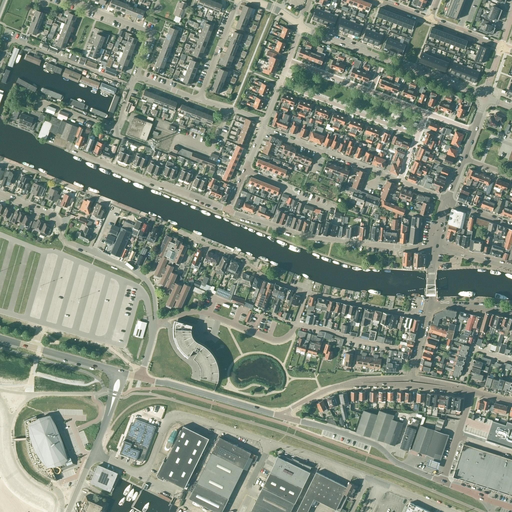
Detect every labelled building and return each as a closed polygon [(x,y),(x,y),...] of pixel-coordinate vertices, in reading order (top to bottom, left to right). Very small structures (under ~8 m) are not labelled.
[(110,0),(108,6),(114,8),(117,0),(110,0)] [(117,0),(114,8),(119,11),(123,2),(117,0)] [(123,2),(119,11),(125,13),(128,4),(129,0),(126,0),(125,3),(123,2)] [(130,15),(135,17),(139,9),(138,8),(141,3),(141,0),(139,0),(138,2),(136,8),(133,6),(130,15)] [(208,8),(211,0),(210,0),(204,0),(202,6),(208,8)] [(213,10),(216,2),(211,0),(208,8),(213,10)] [(451,0),(445,15),(456,19),(463,0),(451,0)] [(131,6),(128,4),(125,13),(130,15),(133,6),(135,2),(133,1),(131,6)] [(182,18),(187,5),(179,2),(174,15),(175,16),(174,20),(179,22),(181,17),(182,18)] [(222,4),(216,2),(213,10),(218,13),(222,4)] [(372,4),(366,2),(364,8),(369,10),(372,4)] [(500,15),(502,10),(495,7),(496,4),(491,2),(489,7),(491,8),(490,11),(500,15)] [(245,5),(243,11),(251,14),(252,14),(253,12),(252,12),(253,8),(245,5)] [(318,21),(322,11),(319,10),(320,8),(320,6),(318,5),(318,7),(317,7),(312,19),(318,21)] [(34,15),(42,19),(44,13),(43,13),(44,10),(38,8),(37,11),(36,10),(34,15)] [(379,8),(376,16),(381,18),(385,10),(379,8)] [(139,9),(135,17),(141,19),(144,11),(139,9)] [(323,23),(327,11),(325,10),(324,12),(322,11),(318,21),(323,23)] [(328,25),(332,14),(329,13),(330,10),(328,10),(328,11),(327,11),(323,23),(328,25)] [(385,10),(381,18),(387,20),(390,12),(385,10)] [(251,14),(243,11),(240,16),(249,19),(252,20),(253,18),(250,17),(251,14)] [(491,18),(498,21),(500,15),(490,11),(488,15),(486,14),(484,19),(490,21),(491,18)] [(390,12),(387,20),(392,22),(395,14),(390,12)] [(66,18),(74,21),(77,16),(68,13),(66,18)] [(334,15),(332,14),(328,25),(333,27),(338,15),(335,14),(334,15)] [(395,14),(392,22),(397,24),(400,15),(395,14)] [(32,21),(40,24),(42,19),(34,15),(32,21)] [(400,15),(397,24),(402,26),(405,17),(400,15)] [(238,21),(247,25),(249,19),(240,16),(238,21)] [(343,31),(347,20),(344,19),(345,17),(342,16),(338,29),(343,31)] [(405,17),(402,26),(407,28),(410,19),(405,17)] [(64,23),(72,27),(74,21),(66,18),(64,23)] [(204,26),(203,28),(211,31),(213,26),(207,23),(208,21),(204,19),(202,25),(204,26)] [(348,33),(353,20),(350,19),(350,21),(347,20),(343,31),(348,33)] [(410,19),(407,28),(412,30),(415,21),(410,19)] [(353,35),(357,24),(355,23),(355,21),(353,20),(348,33),(353,35)] [(484,20),(482,25),(484,26),(482,31),(492,35),(492,33),(493,33),(495,27),(489,25),(490,22),(484,20)] [(29,26),(38,29),(40,24),(32,21),(29,26)] [(244,30),(247,25),(238,21),(236,27),(244,30)] [(62,29),(70,32),(72,27),(64,23),(62,29)] [(360,25),(357,24),(353,35),(358,37),(363,24),(360,23),(360,25)] [(282,32),(289,35),(291,30),(283,27),(280,26),(277,24),(276,27),(283,30),(282,32)] [(167,33),(176,36),(178,30),(181,31),(182,29),(173,25),(172,28),(169,27),(167,33)] [(363,40),(368,42),(372,31),(369,30),(370,28),(369,28),(369,26),(367,25),(367,27),(363,40)] [(36,35),(38,29),(29,26),(27,32),(36,35)] [(432,27),(429,36),(434,38),(437,29),(432,27)] [(211,31),(203,28),(201,34),(209,37),(211,31)] [(60,34),(68,37),(70,32),(62,29),(60,34)] [(368,42),(373,44),(377,33),(374,32),(375,30),(373,29),(372,31),(368,42)] [(437,29),(434,38),(439,40),(442,31),(437,29)] [(232,37),(241,40),(243,35),(234,31),(232,37)] [(288,39),(289,35),(282,32),(282,34),(278,32),(277,32),(274,31),(273,34),(288,39)] [(442,31),(439,40),(444,42),(447,33),(442,31)] [(377,33),(373,44),(378,46),(383,33),(380,32),(380,34),(377,33)] [(173,41),(176,36),(167,33),(165,38),(173,41)] [(447,33),(444,42),(449,43),(452,35),(447,33)] [(66,43),(68,37),(60,34),(58,39),(66,43)] [(94,39),(103,42),(105,37),(104,37),(100,35),(96,34),(94,39)] [(201,34),(199,39),(207,42),(209,37),(201,34)] [(452,35),(449,43),(454,45),(457,37),(452,35)] [(127,41),(135,45),(137,39),(129,36),(127,41)] [(230,42),(238,46),(241,40),(232,37),(230,42)] [(457,37),(454,45),(459,47),(463,39),(457,37)] [(171,46),(173,41),(165,38),(163,43),(171,46)] [(277,46),(284,48),(286,44),(272,38),(271,41),(274,42),(278,44),(277,46)] [(387,38),(384,48),(390,50),(394,40),(387,38)] [(64,48),(66,43),(58,39),(56,45),(64,48)] [(92,45),(100,48),(103,42),(94,39),(92,45)] [(207,42),(199,39),(197,44),(205,47),(207,42)] [(463,39),(459,47),(465,49),(468,41),(463,39)] [(394,40),(390,50),(396,52),(400,42),(394,40)] [(125,47),(133,50),(135,45),(127,41),(125,47)] [(228,48),(236,51),(238,46),(230,42),(228,48)] [(400,42),(396,52),(402,55),(406,45),(400,42)] [(169,52),(171,46),(163,43),(161,49),(169,52)] [(205,47),(197,44),(195,50),(203,53),(205,47)] [(90,50),(98,53),(100,48),(92,45),(90,50)] [(282,53),(284,48),(277,46),(276,47),(272,46),(269,45),(268,48),(282,53)] [(480,45),(478,50),(486,53),(488,49),(480,45)] [(123,52),(131,55),(133,50),(125,47),(123,52)] [(316,62),(321,48),(318,47),(316,54),(313,53),(310,60),(316,62)] [(13,68),(19,50),(14,48),(7,66),(13,68)] [(226,53),(234,56),(236,51),(228,48),(226,53)] [(307,50),(301,48),(298,55),(304,58),(307,50)] [(324,49),(321,48),(316,62),(321,64),(322,62),(325,63),(327,58),(321,56),(322,53),(324,49)] [(167,57),(169,52),(161,49),(159,54),(167,57)] [(96,59),(98,53),(90,50),(88,55),(96,59)] [(203,53),(195,50),(192,55),(201,58),(203,53)] [(310,60),(313,53),(307,50),(304,58),(310,60)] [(478,50),(476,55),(484,58),(486,53),(478,50)] [(270,63),(277,66),(280,60),(275,58),(276,54),(268,51),(267,55),(269,55),(268,57),(270,58),(268,62),(270,63)] [(425,63),(428,55),(429,52),(426,51),(425,54),(423,53),(419,61),(425,63)] [(120,57),(129,61),(131,55),(123,52),(120,57)] [(224,58),(232,62),(234,56),(226,53),(224,58)] [(430,65),(434,54),(431,53),(430,56),(428,55),(425,63),(430,65)] [(24,60),(39,66),(41,59),(26,54),(24,60)] [(165,62),(167,57),(159,54),(157,59),(165,62)] [(435,67),(438,59),(435,58),(436,55),(434,54),(430,65),(435,67)] [(336,70),(342,56),(339,55),(337,58),(338,58),(336,62),(333,60),(330,67),(336,70)] [(440,69),(444,58),(445,56),(442,55),(442,57),(441,60),(438,59),(435,67),(440,69)] [(476,55),(474,60),(483,63),(484,58),(476,55)] [(345,57),(342,56),(336,70),(343,72),(345,65),(342,64),(343,60),(344,60),(345,57)] [(127,66),(129,61),(120,57),(118,63),(127,66)] [(356,77),(359,70),(357,70),(359,63),(360,64),(361,61),(357,60),(358,59),(354,57),(353,60),(354,60),(353,68),(350,75),(356,77)] [(231,64),(232,62),(224,58),(222,64),(230,67),(231,67),(232,65),(231,64)] [(446,59),(444,58),(440,69),(445,71),(448,63),(445,61),(446,59)] [(163,68),(165,62),(157,59),(155,65),(163,68)] [(189,65),(197,68),(199,63),(191,60),(189,65)] [(275,73),(277,66),(270,63),(268,62),(268,63),(267,62),(262,60),(261,63),(269,66),(267,70),(264,69),(263,72),(269,74),(270,71),(275,73)] [(455,75),(459,64),(456,63),(457,61),(454,60),(450,73),(455,75)] [(97,64),(87,61),(85,66),(95,69),(97,64)] [(460,77),(464,66),(461,65),(462,63),(460,62),(459,64),(455,75),(460,77)] [(45,69),(60,74),(63,69),(47,63),(45,69)] [(125,72),(127,66),(118,63),(116,68),(125,72)] [(162,70),(163,68),(155,65),(153,70),(160,73),(160,74),(163,75),(164,71),(162,70)] [(195,74),(197,68),(189,65),(186,70),(195,74)] [(465,79),(470,66),(467,65),(467,67),(464,66),(460,77),(465,79)] [(470,81),(474,70),(471,69),(472,67),(470,66),(465,79),(470,81)] [(117,71),(106,67),(104,73),(115,77),(117,71)] [(66,68),(62,76),(78,82),(81,74),(66,68)] [(6,83),(10,71),(5,69),(0,81),(6,83)] [(218,74),(226,77),(228,72),(220,69),(218,74)] [(477,71),(474,70),(470,81),(475,83),(480,70),(477,69),(477,71)] [(193,79),(195,74),(186,70),(184,76),(193,79)] [(365,72),(359,70),(356,77),(362,80),(365,72)] [(370,75),(365,72),(362,80),(368,82),(370,75)] [(193,79),(184,76),(181,74),(180,77),(183,78),(182,81),(190,85),(193,79)] [(216,79),(224,83),(226,77),(218,74),(216,79)] [(385,89),(391,91),(394,84),(391,82),(392,80),(394,75),(391,74),(389,79),(388,81),(385,89)] [(80,82),(97,89),(100,83),(82,76),(80,82)] [(394,84),(391,91),(397,93),(400,86),(396,84),(397,82),(399,77),(396,76),(395,81),(394,84)] [(37,86),(18,79),(16,84),(35,91),(37,86)] [(214,85),(222,88),(224,83),(216,79),(214,85)] [(385,89),(388,81),(382,79),(380,86),(385,89)] [(408,97),(415,80),(412,79),(409,85),(410,85),(408,89),(405,88),(402,95),(408,97)] [(418,81),(415,80),(408,97),(414,100),(417,93),(413,91),(415,87),(415,88),(418,81)] [(261,88),(268,91),(270,86),(256,81),(255,83),(257,84),(257,85),(261,86),(261,88)] [(100,89),(114,94),(116,88),(102,82),(100,89)] [(424,88),(425,84),(423,83),(421,87),(420,91),(422,92),(421,93),(418,101),(424,103),(427,95),(424,94),(425,90),(423,89),(424,88)] [(220,93),(222,88),(214,85),(212,90),(220,93)] [(266,95),(268,91),(261,88),(260,90),(259,89),(256,88),(252,87),(251,90),(252,90),(258,92),(266,95)] [(436,96),(439,89),(433,87),(429,97),(430,98),(428,105),(433,107),(436,100),(434,99),(435,95),(436,96)] [(61,101),(63,96),(43,88),(41,94),(61,101)] [(146,101),(150,92),(144,90),(141,98),(146,101)] [(152,103),(155,94),(150,92),(146,101),(152,103)] [(152,103),(157,105),(160,96),(155,94),(152,103)] [(281,111),(284,112),(290,96),(284,94),(281,101),(285,102),(283,106),(282,109),(281,111)] [(446,104),(449,105),(451,101),(452,98),(453,95),(450,94),(449,97),(446,96),(445,99),(448,100),(446,104)] [(255,102),(262,105),(264,100),(256,97),(250,95),(249,98),(256,100),(255,102)] [(121,98),(114,96),(108,112),(114,114),(121,98)] [(157,105),(162,107),(166,98),(160,96),(157,105)] [(290,96),(284,112),(286,113),(288,108),(290,104),(293,105),(296,98),(290,96)] [(166,98),(162,107),(168,109),(171,100),(166,98)] [(83,110),(85,106),(68,99),(66,103),(83,110)] [(176,102),(171,100),(168,109),(173,111),(176,102)] [(298,107),(304,109),(307,102),(300,100),(298,107)] [(444,111),(446,104),(440,101),(438,109),(444,111)] [(303,113),(301,116),(304,118),(307,111),(310,112),(313,105),(307,102),(304,109),(303,113)] [(468,111),(471,103),(468,102),(467,106),(465,105),(463,106),(460,104),(457,113),(458,113),(457,116),(462,118),(465,110),(468,111)] [(178,113),(184,115),(187,106),(181,104),(178,113)] [(446,104),(444,111),(450,113),(453,106),(449,105),(446,104)] [(187,106),(184,115),(189,117),(192,108),(187,106)] [(321,116),(323,109),(317,106),(315,113),(318,115),(317,119),(316,118),(315,122),(318,123),(319,120),(321,116)] [(91,107),(89,112),(106,118),(108,114),(91,107)] [(194,119),(197,110),(192,108),(189,117),(194,119)] [(330,111),(323,109),(321,116),(327,118),(330,111)] [(200,121),(203,112),(197,110),(194,119),(200,121)] [(68,114),(60,111),(58,116),(66,119),(68,114)] [(200,121),(205,123),(208,114),(203,112),(200,121)] [(32,130),(33,128),(36,121),(32,119),(33,118),(21,113),(17,122),(29,127),(28,129),(32,130)] [(276,126),(282,128),(287,114),(284,113),(282,118),(283,118),(282,119),(279,118),(276,126)] [(331,120),(337,122),(338,122),(340,115),(334,113),(331,120)] [(496,113),(494,118),(490,117),(489,120),(487,124),(495,127),(497,128),(499,124),(497,123),(498,121),(502,123),(505,116),(496,113)] [(208,114),(205,123),(210,125),(214,117),(208,114)] [(287,114),(282,128),(286,130),(288,124),(290,125),(291,123),(287,121),(287,120),(288,120),(290,115),(287,114)] [(75,135),(78,127),(46,115),(44,120),(38,137),(46,140),(49,131),(56,134),(57,133),(61,134),(60,138),(72,142),(74,136),(75,135)] [(337,122),(336,126),(335,129),(334,129),(337,130),(338,130),(339,127),(340,123),(344,125),(347,118),(340,115),(338,122),(337,122)] [(84,119),(77,117),(75,123),(81,126),(84,119)] [(133,117),(127,134),(146,141),(153,124),(133,117)] [(242,117),(241,119),(243,120),(244,120),(245,120),(243,124),(252,127),(254,122),(242,117)] [(349,134),(352,136),(357,122),(351,119),(348,126),(351,128),(350,131),(349,134)] [(305,129),(306,125),(307,123),(304,122),(305,121),(302,120),(300,125),(303,126),(302,128),(299,135),(305,137),(308,130),(305,129)] [(294,121),(291,128),(290,132),(293,133),(294,134),(295,134),(296,134),(299,126),(295,125),(296,122),(294,121)] [(357,122),(352,136),(355,137),(356,134),(356,133),(357,130),(361,131),(363,124),(357,122)] [(440,129),(441,128),(441,126),(438,125),(431,122),(428,128),(436,131),(437,128),(440,129)] [(239,126),(238,128),(241,130),(250,133),(252,127),(243,124),(242,128),(241,128),(241,127),(239,126)] [(81,128),(78,126),(78,127),(77,128),(75,135),(78,136),(75,144),(76,144),(76,145),(78,145),(81,146),(83,141),(84,142),(85,139),(84,138),(78,135),(81,128)] [(309,139),(315,141),(320,127),(317,126),(315,133),(312,132),(309,139)] [(365,133),(371,135),(374,128),(368,126),(365,133)] [(320,127),(315,141),(321,144),(324,136),(321,135),(323,128),(320,127)] [(371,135),(369,139),(370,139),(368,142),(371,143),(372,140),(374,136),(377,138),(380,130),(374,128),(371,135)] [(445,134),(449,136),(449,135),(461,140),(463,134),(456,131),(455,135),(450,133),(451,130),(447,128),(445,134)] [(329,131),(329,130),(328,134),(323,144),(326,145),(326,146),(328,147),(328,146),(329,147),(332,139),(328,138),(329,136),(330,136),(332,131),(329,130),(329,131)] [(387,143),(390,134),(385,132),(381,141),(379,140),(378,143),(376,148),(381,150),(383,151),(385,146),(383,145),(384,142),(387,143)] [(426,132),(424,137),(432,140),(431,140),(433,140),(434,137),(435,135),(426,132)] [(339,134),(338,134),(336,133),(335,135),(331,147),(333,148),(333,149),(335,149),(336,149),(339,142),(335,141),(337,136),(339,136),(339,134)] [(449,135),(449,136),(448,138),(453,140),(451,143),(459,146),(461,140),(449,135)] [(270,136),(268,141),(275,144),(277,138),(270,136)] [(344,140),(343,144),(340,143),(338,150),(343,152),(347,141),(348,141),(349,138),(346,136),(344,140)] [(399,137),(394,136),(392,143),(396,144),(397,141),(402,142),(400,146),(408,149),(408,148),(409,148),(410,145),(409,145),(410,143),(398,138),(399,137)] [(432,140),(424,137),(422,142),(429,145),(428,147),(434,150),(435,146),(432,145),(434,141),(431,140),(432,140)] [(88,138),(88,140),(84,149),(90,151),(94,142),(93,142),(94,140),(88,138)] [(277,138),(275,144),(276,145),(282,147),(283,143),(281,142),(282,140),(277,138)] [(351,139),(351,141),(350,141),(347,147),(348,148),(346,153),(349,154),(349,155),(351,156),(351,155),(352,155),(355,147),(352,146),(354,140),(351,139)] [(266,141),(264,147),(277,151),(278,149),(276,148),(275,149),(274,148),(276,145),(275,144),(268,141),(266,141)] [(362,143),(360,142),(358,141),(357,144),(356,146),(358,147),(355,156),(355,157),(357,158),(358,157),(359,158),(363,149),(360,148),(361,145),(362,143)] [(96,142),(96,143),(94,146),(95,147),(93,153),(99,155),(102,148),(103,149),(104,144),(96,142)] [(285,144),(280,156),(282,157),(283,155),(283,154),(283,153),(284,154),(287,155),(290,146),(285,144)] [(236,145),(234,151),(240,153),(242,148),(236,145)] [(457,150),(450,147),(445,145),(443,148),(447,150),(448,149),(449,149),(447,153),(455,156),(457,150)] [(290,146),(287,155),(290,156),(289,160),(291,161),(295,152),(296,148),(290,146)] [(376,148),(371,146),(370,148),(371,149),(369,153),(366,152),(363,160),(366,161),(367,161),(370,162),(373,155),(376,148)] [(108,160),(110,154),(106,153),(108,148),(104,147),(101,157),(108,160)] [(122,162),(126,153),(122,152),(124,148),(121,147),(119,152),(120,152),(117,160),(122,162)] [(277,151),(264,147),(262,152),(271,156),(273,152),(274,152),(274,153),(276,154),(277,151)] [(428,156),(427,157),(432,158),(435,159),(436,155),(434,154),(433,155),(429,154),(430,151),(429,151),(427,150),(420,147),(418,153),(425,156),(428,156)] [(403,159),(405,153),(397,149),(390,165),(392,166),(390,172),(398,175),(401,167),(404,159),(403,159)] [(240,153),(234,151),(231,156),(238,159),(240,153)] [(129,155),(126,153),(122,162),(128,164),(131,155),(132,153),(130,152),(129,155)] [(311,158),(295,152),(291,161),(295,162),(294,165),(298,166),(298,164),(306,167),(304,171),(308,172),(312,160),(311,159),(311,158)] [(375,164),(377,165),(382,152),(380,152),(378,157),(375,156),(372,163),(373,163),(373,164),(375,165),(375,164)] [(137,166),(138,166),(141,157),(138,156),(139,154),(137,153),(136,155),(133,164),(133,165),(133,166),(136,167),(137,166)] [(209,172),(210,173),(212,173),(214,167),(213,167),(216,161),(218,155),(211,153),(209,159),(207,165),(211,166),(209,172)] [(424,159),(425,156),(418,153),(416,158),(423,161),(426,162),(427,160),(424,159)] [(265,158),(266,156),(262,154),(261,156),(262,157),(261,160),(258,159),(255,165),(261,167),(264,161),(263,161),(265,158)] [(453,161),(454,158),(442,154),(441,157),(445,159),(444,161),(451,165),(452,164),(453,163),(453,162),(453,161)] [(141,157),(138,166),(143,168),(147,159),(148,157),(145,156),(145,158),(141,157)] [(238,159),(231,156),(230,160),(223,157),(222,159),(225,160),(235,164),(238,159)] [(152,173),(156,165),(152,164),(153,161),(151,160),(150,163),(147,171),(152,173)] [(268,170),(270,164),(264,161),(261,167),(268,170)] [(420,169),(422,164),(415,161),(413,166),(420,169)] [(233,170),(235,164),(229,162),(227,167),(233,170)] [(329,174),(333,164),(327,162),(324,169),(328,170),(326,174),(329,174)] [(159,166),(156,165),(152,173),(158,175),(161,167),(162,168),(163,164),(160,163),(159,166)] [(168,177),(171,168),(172,166),(169,164),(167,164),(166,166),(163,175),(168,177)] [(274,172),(276,166),(270,164),(268,170),(274,172)] [(338,166),(333,164),(329,174),(331,175),(333,172),(336,173),(338,166)] [(280,175),(282,168),(276,166),(274,172),(280,175)] [(344,168),(338,166),(336,173),(339,174),(338,178),(340,179),(344,168)] [(422,170),(420,169),(413,166),(410,172),(420,176),(421,173),(425,175),(426,172),(422,170)] [(449,170),(443,167),(439,166),(438,168),(442,170),(440,173),(447,176),(447,175),(448,175),(448,174),(448,173),(449,170)] [(174,169),(171,168),(168,177),(173,179),(177,170),(177,168),(175,167),(174,169)] [(184,181),(188,170),(182,167),(182,170),(181,170),(178,178),(184,181)] [(233,170),(227,167),(225,171),(218,168),(217,170),(230,175),(233,170)] [(350,170),(344,168),(340,179),(342,180),(344,176),(347,177),(350,170)] [(358,172),(356,177),(365,180),(367,173),(355,168),(354,170),(358,172)] [(476,184),(481,173),(475,171),(470,169),(469,170),(466,176),(467,176),(466,177),(465,180),(463,183),(468,185),(475,187),(477,184),(476,184)] [(193,171),(188,170),(184,181),(189,183),(192,174),(193,171)] [(228,181),(230,175),(217,170),(216,172),(223,175),(222,178),(228,181)] [(10,171),(9,172),(7,171),(4,177),(1,184),(5,185),(7,181),(13,183),(17,174),(10,171)] [(444,183),(446,177),(437,173),(434,179),(444,183)] [(481,181),(484,182),(486,176),(481,173),(476,184),(477,184),(479,185),(481,181)] [(411,174),(410,175),(409,175),(407,180),(415,183),(416,180),(419,181),(421,177),(416,175),(416,176),(411,174)] [(192,186),(198,188),(201,179),(199,179),(198,178),(199,176),(197,175),(196,177),(192,186)] [(22,176),(21,178),(17,186),(23,188),(21,192),(20,194),(21,194),(22,195),(23,193),(27,194),(31,184),(28,183),(29,181),(29,179),(22,176)] [(201,179),(198,188),(203,190),(206,181),(207,179),(201,177),(201,179)] [(214,196),(218,186),(214,185),(216,179),(211,177),(207,186),(211,188),(209,194),(214,196)] [(253,185),(256,179),(250,177),(248,183),(253,185)] [(365,180),(356,177),(355,179),(351,177),(350,180),(363,185),(365,180)] [(426,180),(424,186),(423,186),(440,193),(442,188),(444,184),(435,180),(433,183),(431,182),(433,179),(427,177),(426,180)] [(259,188),(262,181),(256,179),(253,185),(259,188)] [(497,195),(503,181),(497,179),(493,189),(497,190),(496,191),(495,194),(497,195)] [(363,185),(350,180),(350,182),(353,184),(352,187),(361,190),(363,185)] [(265,190),(267,183),(262,181),(259,188),(265,190)] [(387,181),(384,188),(393,191),(395,186),(399,187),(399,185),(387,181)] [(509,183),(503,181),(497,195),(500,197),(502,193),(501,193),(502,189),(506,191),(509,183)] [(271,192),(273,186),(267,183),(265,190),(271,192)] [(42,187),(36,184),(35,186),(32,185),(31,188),(34,189),(32,194),(38,196),(40,192),(42,193),(44,188),(42,187)] [(226,184),(225,187),(225,188),(223,192),(224,192),(221,200),(224,201),(224,202),(225,202),(226,202),(227,202),(230,195),(227,193),(229,188),(228,187),(229,185),(226,184)] [(357,200),(361,191),(352,188),(352,187),(347,185),(345,189),(353,192),(351,198),(357,200)] [(468,195),(470,190),(474,192),(475,189),(471,188),(471,189),(463,185),(462,188),(461,189),(460,190),(461,191),(460,192),(468,195)] [(218,186),(214,196),(219,198),(223,188),(218,186)] [(279,188),(273,186),(271,192),(276,194),(279,188)] [(58,197),(59,195),(56,193),(57,191),(51,188),(47,198),(53,201),(56,202),(58,197)] [(384,188),(382,193),(395,197),(396,194),(394,194),(393,194),(392,194),(393,191),(384,188)] [(401,202),(403,203),(408,190),(402,188),(399,197),(402,198),(401,202)] [(241,194),(242,195),(240,199),(237,198),(234,206),(235,206),(235,207),(237,208),(238,207),(240,208),(243,200),(244,196),(245,196),(247,193),(241,190),(240,193),(241,194)] [(408,190),(403,203),(406,204),(407,200),(410,201),(414,192),(408,190)] [(368,194),(361,191),(357,200),(363,203),(365,197),(366,198),(366,197),(368,194)] [(476,195),(473,204),(475,204),(476,205),(477,205),(478,205),(481,197),(480,197),(482,192),(477,191),(476,195)] [(250,194),(247,193),(246,196),(246,197),(244,202),(241,209),(244,210),(245,211),(246,211),(247,211),(249,204),(247,203),(250,194)] [(395,197),(382,193),(380,198),(389,201),(391,197),(392,197),(392,198),(394,199),(395,197)] [(423,202),(425,196),(419,194),(418,194),(415,193),(414,195),(418,197),(417,200),(423,202)] [(466,200),(467,196),(460,193),(457,200),(468,204),(469,202),(466,200)] [(71,197),(65,194),(62,200),(58,199),(56,205),(61,207),(62,205),(67,207),(69,203),(70,203),(72,203),(73,198),(71,197)] [(365,204),(371,206),(375,196),(368,194),(366,197),(367,198),(365,204)] [(258,203),(260,199),(260,198),(255,196),(252,205),(249,204),(247,211),(248,212),(249,212),(252,213),(254,206),(255,207),(256,204),(258,205),(258,203)] [(375,196),(371,206),(377,208),(380,202),(379,202),(380,198),(375,196)] [(486,209),(489,201),(486,200),(487,196),(485,196),(481,206),(486,209)] [(496,200),(497,200),(498,197),(495,196),(494,199),(492,202),(489,201),(486,209),(492,211),(496,200)] [(498,197),(497,200),(493,210),(495,210),(494,212),(500,214),(504,203),(504,202),(505,200),(498,197)] [(89,207),(92,201),(87,199),(86,201),(84,200),(80,209),(81,210),(81,209),(86,211),(85,213),(88,215),(91,208),(89,207)] [(407,209),(382,199),(380,206),(397,213),(397,219),(399,219),(399,221),(401,222),(402,215),(404,216),(407,209)] [(505,200),(504,202),(504,203),(505,204),(504,207),(501,214),(504,215),(504,216),(505,216),(506,216),(507,216),(510,209),(506,208),(508,204),(509,201),(505,200)] [(294,229),(303,204),(299,203),(297,210),(299,211),(298,214),(296,214),(295,218),(293,217),(289,227),(294,229)] [(102,219),(105,212),(102,211),(104,206),(97,204),(94,212),(98,214),(97,217),(102,219)] [(265,208),(262,217),(268,219),(269,215),(272,216),(276,205),(274,204),(271,210),(265,208)] [(256,214),(262,217),(265,208),(259,206),(256,214)] [(420,209),(421,209),(420,214),(427,216),(429,210),(416,206),(415,208),(417,209),(420,210),(420,209)] [(11,209),(5,207),(3,211),(4,211),(2,215),(2,216),(5,217),(4,219),(9,221),(12,213),(10,212),(11,209)] [(278,223),(282,212),(276,209),(272,221),(278,223)] [(455,209),(454,210),(453,210),(453,211),(452,211),(449,224),(462,228),(466,213),(455,209)] [(22,218),(24,215),(24,214),(19,211),(18,214),(15,213),(12,221),(11,222),(17,224),(18,221),(21,222),(23,219),(22,218)] [(282,212),(278,223),(283,225),(287,214),(288,212),(285,211),(284,213),(282,212)] [(324,214),(322,214),(319,213),(314,233),(320,235),(323,224),(320,224),(321,221),(322,221),(324,214)] [(30,217),(24,215),(22,218),(23,219),(21,222),(21,223),(24,225),(23,227),(29,229),(32,221),(29,220),(30,217)] [(293,217),(293,216),(288,215),(284,225),(289,227),(293,217)] [(304,217),(299,215),(294,229),(300,231),(304,217)] [(422,217),(412,216),(409,243),(417,244),(419,227),(421,228),(422,217)] [(408,220),(402,217),(401,222),(401,230),(400,242),(406,243),(408,220)] [(42,226),(43,223),(43,221),(38,219),(37,222),(34,221),(31,228),(34,229),(35,228),(41,230),(42,226)] [(307,219),(306,221),(303,220),(300,231),(306,233),(309,220),(307,219)] [(326,219),(326,221),(322,235),(327,236),(331,223),(329,222),(329,219),(326,219)] [(137,220),(134,225),(130,234),(137,237),(141,227),(140,226),(142,222),(137,220)] [(315,220),(314,222),(311,221),(308,232),(314,234),(317,220),(315,220)] [(122,252),(127,242),(130,234),(134,225),(124,221),(120,230),(119,230),(120,227),(112,224),(108,232),(111,233),(110,235),(108,234),(104,242),(112,245),(113,243),(115,243),(111,252),(120,256),(122,252)] [(489,222),(488,227),(487,230),(494,232),(496,224),(489,222)] [(49,225),(43,223),(42,226),(41,230),(40,231),(46,234),(45,235),(48,236),(51,229),(48,228),(49,225)] [(150,225),(144,223),(139,234),(138,237),(146,237),(148,234),(147,233),(147,232),(150,225)] [(376,227),(372,226),(372,231),(371,240),(377,241),(378,231),(379,223),(376,223),(376,227)] [(335,237),(338,226),(331,224),(328,235),(335,237)] [(449,224),(448,231),(454,233),(455,232),(456,227),(449,224)] [(493,238),(492,241),(494,242),(494,241),(497,241),(498,238),(500,238),(500,235),(502,226),(497,225),(495,233),(494,239),(493,238)] [(81,232),(80,233),(77,231),(75,236),(78,237),(83,239),(83,240),(88,242),(90,236),(88,235),(91,228),(86,226),(83,233),(81,232)] [(356,236),(357,227),(349,226),(349,229),(346,228),(345,237),(350,238),(350,236),(356,236)] [(385,226),(384,242),(396,243),(397,233),(395,233),(395,232),(393,232),(393,233),(387,232),(387,230),(388,230),(388,226),(387,226),(385,226)] [(155,228),(154,227),(151,233),(150,232),(147,239),(149,240),(151,236),(156,238),(158,235),(156,234),(158,229),(157,228),(155,227),(155,228)] [(464,230),(462,229),(460,235),(457,234),(455,243),(461,246),(463,236),(464,230)] [(511,229),(509,229),(505,240),(503,240),(501,247),(504,248),(510,250),(507,260),(511,260),(511,229)] [(472,231),(467,230),(466,236),(463,236),(461,246),(467,248),(468,239),(471,240),(472,231)] [(448,231),(445,239),(451,242),(452,234),(454,234),(454,233),(448,231)] [(172,237),(166,235),(158,254),(168,259),(166,264),(172,266),(174,261),(180,264),(187,247),(182,244),(182,242),(177,239),(172,236),(172,237)] [(493,237),(487,236),(486,235),(484,244),(484,245),(482,252),(488,254),(490,247),(487,246),(488,243),(491,244),(492,241),(493,238),(493,237)] [(483,241),(471,240),(469,250),(481,252),(483,241)] [(504,251),(504,248),(501,247),(492,245),(489,254),(501,258),(503,252),(504,251)] [(202,260),(203,257),(201,256),(203,251),(201,251),(201,250),(200,249),(199,249),(198,249),(192,263),(195,265),(194,268),(197,269),(200,263),(199,262),(200,259),(202,260)] [(211,261),(214,254),(213,253),(212,252),(211,252),(208,251),(205,258),(204,262),(206,263),(207,262),(209,263),(210,260),(211,261)] [(412,263),(413,256),(411,256),(411,252),(402,252),(402,256),(403,256),(403,265),(410,266),(410,263),(412,263)] [(413,266),(421,266),(420,269),(424,269),(425,267),(425,254),(421,254),(422,253),(414,252),(413,266)] [(168,259),(158,254),(153,265),(157,267),(154,274),(162,277),(160,282),(165,285),(163,290),(171,294),(166,304),(172,306),(173,304),(181,307),(190,286),(184,284),(183,286),(176,283),(176,282),(175,280),(177,275),(171,272),(174,267),(172,266),(166,264),(168,259)] [(215,254),(214,254),(211,261),(214,262),(212,266),(215,267),(216,263),(219,256),(217,255),(216,254),(215,254)] [(223,256),(217,269),(221,271),(220,272),(217,278),(220,280),(224,272),(223,272),(229,259),(223,256)] [(231,260),(230,264),(229,263),(224,274),(227,275),(228,272),(234,275),(233,278),(236,279),(239,272),(237,271),(240,264),(231,260)] [(254,277),(243,273),(239,282),(250,286),(254,277)] [(253,286),(256,287),(253,296),(256,297),(259,288),(262,280),(256,277),(253,286)] [(264,294),(268,282),(264,280),(259,292),(264,294)] [(273,284),(268,282),(264,294),(259,292),(255,304),(265,309),(273,284)] [(218,288),(216,291),(215,294),(230,301),(235,285),(233,284),(229,292),(218,288)] [(275,305),(281,286),(275,284),(271,294),(276,296),(275,297),(273,304),(274,305),(275,305)] [(212,287),(209,286),(207,291),(215,294),(216,291),(213,290),(214,287),(212,286),(212,287)] [(284,299),(284,298),(287,289),(281,286),(275,305),(274,305),(272,311),(275,312),(277,306),(277,305),(279,299),(278,298),(278,297),(284,299)] [(206,291),(195,287),(193,291),(204,296),(206,291)] [(287,289),(284,298),(288,299),(287,303),(290,304),(293,297),(291,296),(293,291),(287,289)] [(298,305),(301,297),(295,294),(292,303),(298,305)] [(314,309),(316,298),(310,296),(308,304),(312,305),(311,308),(314,309)] [(245,301),(233,297),(231,301),(243,306),(245,301)] [(254,303),(245,300),(243,306),(252,309),(254,303)] [(323,325),(326,326),(327,319),(329,314),(329,310),(333,311),(335,302),(329,300),(326,313),(324,318),(324,322),(323,325)] [(340,313),(342,303),(336,302),(332,317),(334,317),(336,312),(340,313)] [(348,314),(350,305),(344,303),(341,316),(343,317),(344,313),(348,314)] [(361,320),(363,308),(357,306),(354,318),(352,322),(355,323),(356,319),(361,320)] [(375,310),(365,308),(361,325),(366,326),(366,323),(367,319),(369,319),(373,320),(375,310)] [(442,323),(445,321),(449,322),(453,323),(454,318),(454,317),(455,317),(457,311),(446,308),(440,311),(433,314),(434,314),(431,323),(437,324),(438,323),(439,323),(442,324),(442,323)] [(248,322),(253,312),(249,310),(244,321),(248,322)] [(387,325),(390,314),(383,312),(380,323),(387,325)] [(463,319),(465,313),(460,312),(458,318),(458,321),(460,321),(459,325),(456,324),(455,330),(460,331),(462,322),(463,319)] [(486,325),(490,313),(485,312),(480,331),(485,332),(487,326),(486,325)] [(462,322),(466,323),(467,323),(470,314),(465,313),(463,319),(462,322)] [(491,327),(495,315),(490,313),(486,325),(487,326),(489,326),(488,331),(490,332),(491,327)] [(398,316),(391,314),(387,328),(390,329),(391,326),(396,328),(398,316)] [(475,315),(470,314),(467,323),(466,323),(465,329),(463,334),(461,334),(459,341),(466,343),(467,342),(468,336),(469,334),(470,334),(471,330),(475,315)] [(482,317),(475,315),(471,330),(470,334),(469,334),(468,336),(467,342),(474,344),(476,337),(473,336),(475,328),(479,329),(482,317)] [(495,315),(491,327),(492,327),(491,331),(494,332),(495,328),(499,329),(502,316),(495,315)] [(406,317),(400,316),(397,328),(403,329),(406,317)] [(504,334),(505,331),(508,318),(502,316),(499,329),(498,331),(498,332),(498,333),(504,334)] [(410,328),(413,319),(406,317),(404,326),(408,327),(407,331),(410,332),(411,328),(410,328)] [(449,322),(447,330),(445,337),(448,338),(452,339),(456,324),(457,319),(454,318),(453,323),(449,322)] [(511,318),(508,318),(505,331),(504,334),(503,335),(506,336),(508,329),(511,330),(511,328),(511,318)] [(413,319),(410,331),(416,332),(420,320),(413,319)] [(193,335),(193,334),(193,335),(192,334),(192,333),(192,332),(192,331),(192,330),(192,329),(192,328),(192,327),(192,326),(192,325),(175,320),(175,321),(174,322),(174,323),(174,324),(174,326),(174,328),(174,330),(174,331),(174,332),(174,333),(174,334),(174,335),(174,336),(175,338),(175,339),(175,340),(176,341),(176,343),(177,344),(178,346),(180,348),(181,350),(182,351),(183,353),(184,354),(185,354),(186,355),(188,357),(194,349),(198,351),(194,358),(198,361),(201,366),(202,371),(201,376),(218,382),(219,379),(219,378),(219,377),(219,376),(219,375),(219,374),(219,373),(219,371),(219,370),(219,369),(219,368),(219,367),(219,366),(218,365),(218,363),(217,361),(217,360),(216,359),(215,357),(215,356),(214,354),(212,352),(212,351),(211,350),(209,348),(208,347),(206,346),(205,345),(204,345),(203,344),(202,343),(201,343),(200,342),(199,342),(198,341),(197,340),(196,340),(195,339),(195,338),(194,338),(194,337),(193,336),(193,335)] [(146,323),(138,321),(137,325),(138,325),(135,336),(142,338),(146,323)] [(374,341),(378,327),(374,326),(373,331),(371,330),(368,340),(374,341)] [(304,339),(305,337),(306,332),(303,331),(302,331),(300,336),(301,336),(301,338),(299,338),(298,342),(296,349),(301,351),(304,339)] [(414,341),(416,332),(410,331),(409,335),(407,339),(414,341)] [(306,340),(304,339),(301,351),(305,352),(307,345),(308,341),(309,341),(311,334),(308,333),(306,340)] [(438,342),(440,336),(429,333),(427,338),(438,342)] [(393,345),(394,338),(385,336),(385,337),(383,342),(393,345)] [(315,341),(315,342),(312,354),(316,355),(318,350),(319,351),(321,344),(319,344),(321,338),(317,337),(315,341)] [(435,347),(436,342),(427,339),(425,345),(435,347)] [(459,345),(458,348),(468,351),(469,346),(460,343),(456,342),(456,344),(459,345)] [(330,345),(328,345),(326,344),(324,352),(325,352),(326,352),(325,358),(327,358),(328,359),(329,360),(330,359),(331,359),(333,351),(329,350),(330,345)] [(405,348),(404,352),(411,354),(413,348),(408,347),(408,346),(406,345),(404,345),(402,345),(401,347),(405,348)] [(437,352),(438,350),(425,346),(423,352),(432,354),(433,351),(437,352)] [(458,350),(457,353),(466,356),(468,351),(458,348),(453,347),(452,349),(458,350)] [(345,359),(352,360),(353,351),(350,351),(349,353),(346,353),(345,359)] [(411,354),(404,352),(403,352),(398,351),(398,354),(402,355),(401,358),(410,359),(411,354)] [(456,356),(455,359),(464,361),(466,356),(457,353),(451,352),(448,351),(448,353),(456,356)] [(356,365),(362,366),(364,352),(361,352),(361,354),(362,355),(362,356),(357,355),(356,365)] [(430,360),(432,354),(423,352),(422,358),(430,360)] [(368,367),(374,367),(376,354),(373,354),(373,356),(374,357),(374,358),(369,357),(368,367)] [(455,361),(454,364),(463,366),(464,361),(455,359),(450,357),(447,356),(447,358),(455,361)] [(402,359),(396,358),(393,357),(393,358),(392,363),(392,370),(398,370),(398,364),(401,364),(402,359)] [(420,364),(431,366),(432,361),(430,360),(422,358),(420,364)] [(351,368),(352,360),(345,359),(344,365),(348,365),(347,368),(351,368)] [(484,363),(481,362),(474,359),(472,365),(481,368),(482,365),(483,365),(484,363)] [(453,366),(452,369),(461,372),(463,366),(454,364),(448,362),(447,364),(453,366)] [(429,372),(431,366),(420,364),(419,370),(424,371),(429,372)] [(470,371),(472,372),(480,374),(481,371),(480,371),(481,368),(472,365),(470,371)] [(461,372),(452,369),(447,367),(446,369),(451,371),(450,374),(460,377),(461,372)] [(472,372),(472,374),(473,375),(472,379),(476,380),(476,379),(484,382),(485,379),(482,378),(483,375),(480,374),(472,372)] [(490,387),(493,378),(490,377),(490,376),(488,375),(485,386),(490,387)] [(493,378),(490,387),(494,388),(493,390),(496,391),(496,389),(499,378),(497,378),(497,377),(494,376),(493,378)] [(499,378),(496,389),(498,390),(499,388),(502,389),(505,380),(502,379),(502,378),(500,377),(499,378)] [(505,380),(502,389),(506,390),(505,392),(508,393),(508,391),(511,380),(509,380),(508,381),(505,380)] [(368,400),(368,394),(365,394),(365,392),(363,392),(362,391),(361,391),(360,392),(359,392),(359,400),(368,400)] [(377,393),(377,397),(379,397),(378,402),(381,402),(381,400),(385,401),(385,392),(384,391),(383,391),(382,392),(379,392),(379,393),(377,393)] [(357,392),(351,392),(351,400),(357,400),(357,402),(359,402),(359,394),(357,394),(357,392)] [(411,402),(413,402),(414,396),(411,396),(411,393),(405,392),(405,401),(411,401),(411,402)] [(346,393),(339,394),(341,403),(340,403),(342,412),(346,411),(345,405),(349,404),(348,402),(346,393)] [(330,407),(338,404),(334,395),(331,397),(330,396),(328,397),(327,398),(330,407)] [(326,408),(322,400),(319,402),(319,401),(317,402),(317,403),(316,403),(320,411),(322,414),(328,411),(326,408)] [(478,401),(476,408),(481,409),(481,410),(489,411),(489,409),(488,409),(490,401),(487,401),(486,400),(485,400),(484,400),(483,400),(483,401),(479,400),(478,401)] [(499,406),(500,404),(494,403),(494,405),(490,405),(489,410),(492,411),(497,412),(498,406),(499,406)] [(507,406),(500,404),(499,406),(498,406),(497,412),(496,415),(498,416),(499,412),(505,414),(507,406)] [(356,432),(384,442),(394,415),(379,410),(377,415),(363,410),(356,432)] [(394,415),(384,442),(394,445),(402,423),(399,422),(402,415),(394,413),(394,415)] [(36,416),(24,421),(26,437),(26,438),(26,439),(27,446),(28,451),(29,456),(31,461),(34,465),(38,469),(42,473),(47,476),(52,479),(54,480),(57,481),(51,466),(53,466),(54,465),(53,462),(68,456),(56,427),(55,428),(50,416),(38,421),(36,416)] [(337,425),(333,417),(326,419),(328,423),(337,425)] [(142,462),(155,427),(134,419),(132,424),(130,423),(124,440),(122,440),(117,454),(128,458),(128,457),(142,462)] [(419,421),(413,419),(411,427),(417,429),(419,421)] [(511,422),(507,421),(506,425),(492,420),(486,440),(511,448),(511,422)] [(165,478),(185,488),(209,438),(183,425),(166,460),(164,459),(157,474),(158,477),(164,480),(165,478)] [(420,425),(412,449),(423,453),(426,454),(437,458),(440,459),(448,435),(439,432),(440,428),(435,426),(434,430),(420,425)] [(409,450),(416,429),(407,426),(400,447),(409,450)] [(219,437),(212,452),(189,498),(217,511),(222,511),(229,498),(251,452),(219,437)] [(511,495),(511,459),(463,444),(452,477),(511,495)] [(270,472),(263,487),(250,511),(290,511),(310,472),(309,472),(311,467),(313,467),(278,454),(279,455),(278,457),(278,456),(270,472)] [(109,490),(116,473),(97,465),(90,482),(109,490)] [(347,487),(320,474),(316,472),(296,511),(307,511),(314,499),(340,511),(348,495),(351,497),(353,494),(352,493),(353,492),(354,492),(357,486),(350,482),(351,480),(347,487)] [(84,501),(83,503),(82,503),(81,503),(80,505),(81,506),(82,506),(79,511),(101,511),(102,509),(104,509),(105,505),(105,503),(86,496),(84,496),(83,500),(84,501)] [(429,511),(410,502),(405,511),(429,511)]
